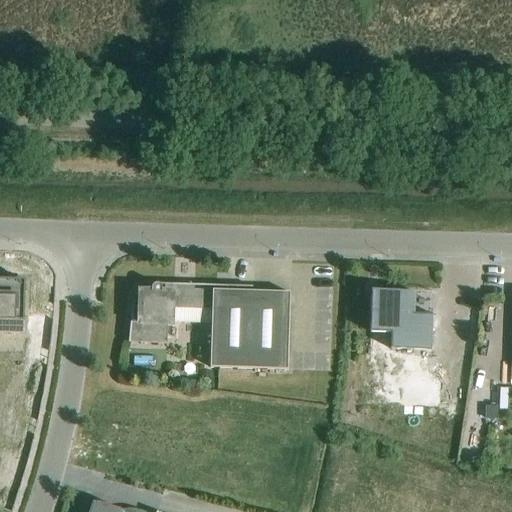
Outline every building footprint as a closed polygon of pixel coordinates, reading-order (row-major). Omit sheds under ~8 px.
[(0,334),(24,335),(25,281),(0,280),(0,334)] [(152,290),(151,293),(141,293),(140,309),(134,309),(134,308),(132,308),(129,344),(131,344),(167,345),(168,326),(172,326),(172,310),(212,311),(210,369),(288,372),(327,374),(329,289),(290,288),(290,294),(252,293),(252,288),(157,285),(156,285),(154,286),(153,287),(152,288),(152,289),(152,290)] [(391,351),(431,352),(432,315),(413,315),(414,293),(371,292),(370,334),(391,335),(391,351)] [(485,420),(497,420),(497,409),(486,408),(485,420)] [(121,511),(97,503),(93,511),(121,511)]
